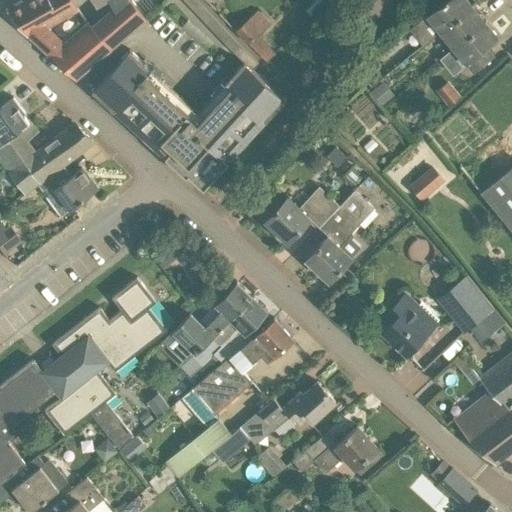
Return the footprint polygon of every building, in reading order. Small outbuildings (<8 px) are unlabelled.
[(43,45),(71,72),(107,41),(87,19),(83,14),(59,34),(43,17),(72,1),(72,0),(7,0),(2,3),(23,29),(25,27),(34,36),(34,35),(44,44),(43,45)] [(147,19),(146,18),(131,0),(92,0),(96,5),(105,0),(111,0),(115,7),(87,19),(107,41),(147,19)] [(253,70),(258,63),(238,43),(197,0),(184,0),(231,50),(244,62),(253,70)] [(444,0),(409,29),(417,38),(422,45),(439,32),(472,5),(467,0),(444,0)] [(439,32),(452,48),(485,21),(472,5),(439,32)] [(236,30),(248,43),(267,60),(275,52),(258,34),(270,22),(258,9),(236,30)] [(452,48),(473,73),(493,57),(486,48),(498,37),(485,21),(452,48)] [(141,68),(145,63),(130,49),(92,90),(186,177),(188,175),(203,189),(285,100),(253,70),(244,62),(230,77),(234,81),(197,122),(187,113),(189,112),(141,68)] [(434,90),(448,106),(463,94),(449,78),(434,90)] [(383,81),(370,91),(381,105),(394,94),(383,81)] [(0,144),(29,122),(27,120),(28,120),(23,114),(25,112),(13,97),(0,106),(0,144)] [(24,193),(37,183),(79,153),(78,152),(93,140),(75,124),(36,154),(27,142),(39,133),(28,119),(28,120),(27,120),(29,122),(0,144),(0,162),(6,172),(7,171),(24,193)] [(336,146),(326,155),(337,166),(347,157),(336,146)] [(80,153),(79,153),(37,183),(45,195),(54,188),(70,210),(86,198),(87,198),(88,194),(91,191),(94,194),(95,194),(93,192),(98,189),(96,186),(95,187),(81,168),(69,177),(62,167),(80,153)] [(422,198),(443,180),(432,167),(411,185),(422,198)] [(287,197),(278,206),(269,197),(255,211),(288,242),(312,215),(322,224),(339,205),(319,186),(298,208),(287,197)] [(339,246),(360,224),(375,208),(354,189),(339,205),(322,224),(331,232),(306,259),(329,281),(351,257),(339,246)] [(0,248),(4,254),(23,241),(10,224),(6,227),(0,219),(0,248)] [(180,239),(168,250),(169,251),(175,258),(187,248),(180,239)] [(158,300),(155,302),(158,306),(176,294),(162,274),(147,284),(158,300)] [(55,361),(52,357),(49,356),(41,362),(41,365),(44,369),(42,370),(33,359),(0,384),(0,484),(3,482),(26,464),(8,441),(18,434),(12,426),(57,391),(61,396),(45,409),(65,434),(91,413),(118,448),(134,436),(106,401),(116,393),(97,370),(108,361),(115,371),(166,330),(148,307),(156,301),(137,277),(112,296),(122,309),(109,319),(99,306),(52,344),(61,355),(55,361)] [(179,366),(180,366),(213,337),(252,296),(236,281),(215,303),(221,309),(204,327),(190,313),(158,346),(179,366)] [(494,308),(475,285),(446,307),(465,331),(494,308)] [(421,302),(417,306),(405,294),(387,313),(394,320),(383,331),(406,354),(440,319),(421,302)] [(229,356),(251,338),(246,333),(267,311),(252,296),(213,337),(180,366),(190,377),(214,353),(223,362),(229,356)] [(251,381),(240,369),(260,351),(268,360),(293,338),(274,317),(251,338),(229,356),(223,362),(192,388),(214,414),(251,381)] [(511,352),(491,369),(480,378),(490,390),(502,402),(511,394),(511,352)] [(311,423),(335,401),(317,381),(303,394),(299,390),(281,405),(275,397),(231,433),(211,449),(222,462),(250,438),(255,444),(289,416),(292,419),(297,415),(296,414),(300,411),(311,423)] [(511,447),(511,406),(508,409),(502,402),(490,390),(453,419),(469,438),(494,461),(511,447)] [(169,407),(158,393),(146,402),(157,416),(169,407)] [(211,449),(231,433),(218,417),(165,461),(167,464),(148,480),(159,492),(211,449)] [(144,430),(150,437),(158,430),(151,423),(144,430)] [(305,450),(314,459),(325,472),(344,456),(360,474),(383,454),(357,426),(336,445),(325,433),(305,450)] [(107,437),(94,448),(105,461),(118,451),(107,437)] [(145,446),(137,437),(121,450),(129,459),(145,446)] [(417,446),(428,456),(432,451),(422,441),(417,446)] [(301,470),(314,459),(305,450),(292,461),(301,470)] [(50,458),(44,463),(38,455),(26,464),(3,482),(9,490),(7,491),(15,502),(20,499),(30,511),(69,482),(50,458)] [(439,482),(452,468),(442,460),(430,473),(439,482)] [(452,469),(452,468),(439,482),(440,482),(440,481),(464,502),(476,489),(453,468),(452,469)] [(89,511),(88,511),(104,498),(86,477),(65,495),(73,505),(63,511),(89,511)] [(118,511),(136,511),(145,504),(138,496),(118,511)] [(500,511),(490,503),(482,511),(500,511)]
